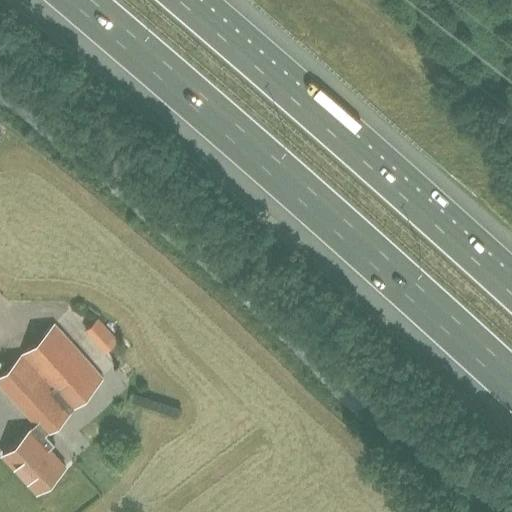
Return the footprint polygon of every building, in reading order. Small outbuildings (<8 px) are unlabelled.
[(216,123),(209,132),(260,176),(267,168),(216,123)] [(118,337),(99,316),(86,328),(105,349),(118,337)] [(55,322),(22,353),(74,405),(103,376),(55,322)] [(74,405),(22,353),(0,372),(0,383),(40,428),(46,434),(46,433),(74,405)] [(46,434),(40,428),(33,435),(28,430),(2,453),(38,491),(66,466),(63,463),(62,463),(64,466),(61,468),(51,457),(55,454),(49,448),(55,443),(46,433),(46,434)]
